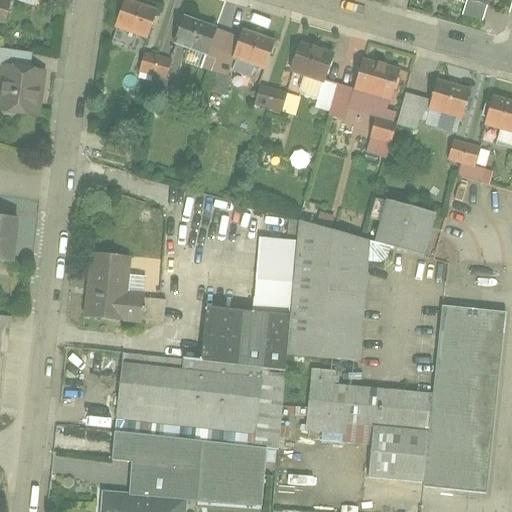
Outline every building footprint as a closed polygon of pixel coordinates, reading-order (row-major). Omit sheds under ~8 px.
[(159,9),(124,0),(118,0),(111,29),(151,39),(159,9)] [(230,56),(271,68),(280,36),(237,24),(233,36),(218,31),(220,25),(178,13),(169,46),(210,57),(213,46),(232,51),(230,56)] [(336,52),(292,41),(284,72),(327,84),(336,52)] [(0,64),(7,65),(2,114),(41,118),(47,66),(31,64),(33,50),(0,46),(0,64)] [(405,71),(364,59),(354,93),(396,105),(405,71)] [(469,123),(478,89),(434,76),(424,110),(469,123)] [(250,104),(278,114),(285,93),(257,83),(250,104)] [(511,97),(495,93),(485,127),(511,134),(511,97)] [(492,170),(474,166),(479,146),(449,139),(444,160),(460,164),(456,178),(489,185),(492,170)] [(397,202),(388,238),(435,251),(444,215),(397,202)] [(16,217),(0,215),(0,265),(10,267),(16,217)] [(128,364),(125,421),(122,457),(141,459),(139,483),(113,482),(111,511),(191,511),(192,501),(265,506),(268,446),(285,447),(292,344),(366,348),(374,229),(309,216),(308,240),(275,238),(270,321),(214,317),(212,336),(199,335),(197,368),(128,364)] [(118,255),(87,255),(87,327),(141,327),(141,295),(118,295),(118,255)] [(371,471),(481,486),(503,319),(430,309),(419,398),(331,386),(333,370),(302,366),(296,418),(376,429),(371,471)]
